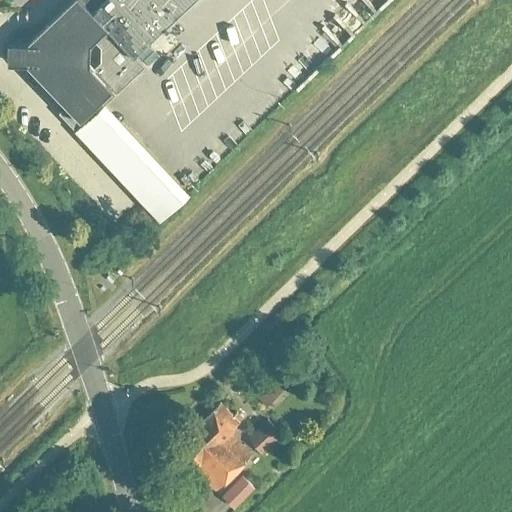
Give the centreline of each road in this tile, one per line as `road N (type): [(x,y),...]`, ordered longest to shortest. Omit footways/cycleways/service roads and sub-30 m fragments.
road 1 (tertiary): [(103,412),(40,236),(0,173)]
road 2 (unclassified): [(103,412),(0,504)]
